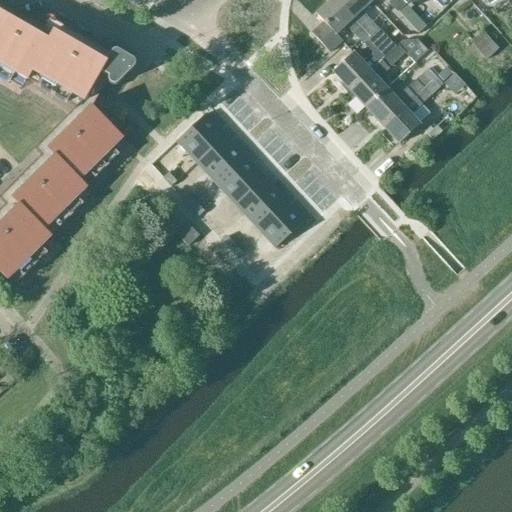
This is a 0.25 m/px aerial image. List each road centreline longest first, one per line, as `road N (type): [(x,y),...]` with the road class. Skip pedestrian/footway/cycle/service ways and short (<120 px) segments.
road 1 (primary): [(266,511),(511,295)]
road 2 (residential): [(363,201),(186,21)]
